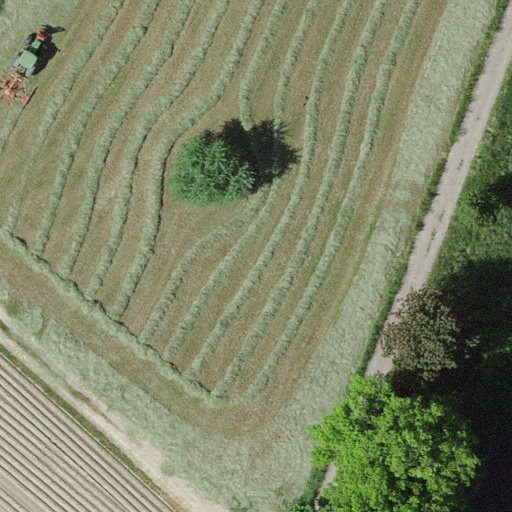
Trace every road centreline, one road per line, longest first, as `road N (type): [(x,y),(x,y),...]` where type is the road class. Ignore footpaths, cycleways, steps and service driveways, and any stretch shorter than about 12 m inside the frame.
road 1 (track): [(320,511),(511,28)]
road 2 (track): [(0,324),(210,511)]
